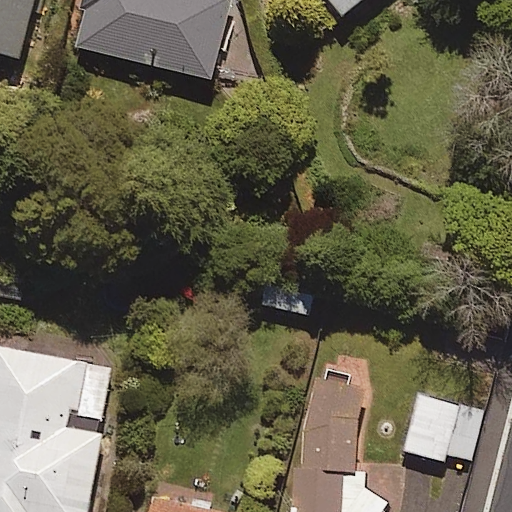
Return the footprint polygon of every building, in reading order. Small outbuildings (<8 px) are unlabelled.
[(48,0),(0,0),(0,65),(31,73),(48,0)] [(94,0),(82,58),(223,90),(242,5),(220,0),(94,0)] [(330,0),(356,31),(393,0),(330,0)] [(314,283),(267,274),(262,303),(309,311),(314,283)] [(0,511),(83,511),(111,364),(0,342),(0,511)] [(387,511),(378,506),(383,498),(364,486),(364,466),(352,466),(351,427),(362,385),(313,374),(300,427),(301,465),(288,465),(288,511),(387,511)] [(482,408),(417,392),(404,447),(468,462),(482,408)] [(234,511),(150,491),(144,511),(234,511)]
